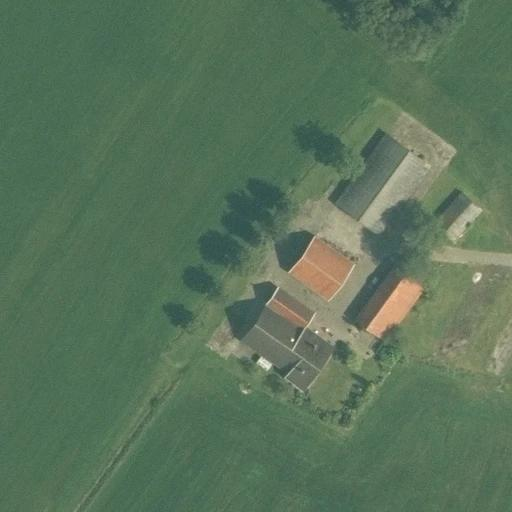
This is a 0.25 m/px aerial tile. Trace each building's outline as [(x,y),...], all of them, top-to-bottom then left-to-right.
[(334,203),(379,236),(431,165),(385,132),(334,203)] [(432,224),(453,242),(481,211),(460,192),(432,224)] [(287,272),(328,300),(353,264),(313,236),(287,272)] [(394,262),(353,319),(385,342),(427,285),(394,262)] [(283,378),(303,391),(334,346),(305,326),(315,313),(278,287),(240,340),(287,374),(283,378)]
